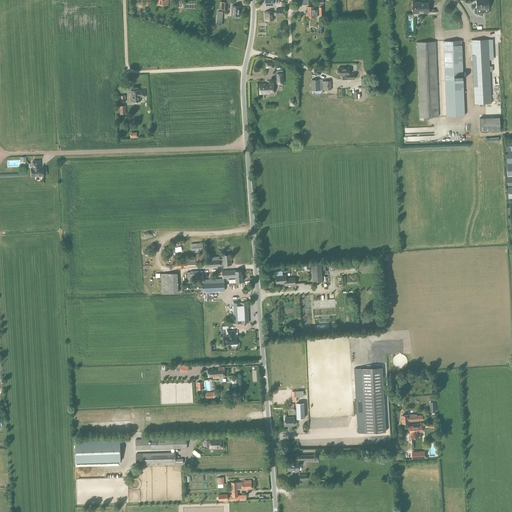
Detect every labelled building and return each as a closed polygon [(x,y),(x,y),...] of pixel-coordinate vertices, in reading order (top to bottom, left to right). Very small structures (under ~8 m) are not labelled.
[(207,1),(207,10),(215,10),(216,1),(207,1)] [(488,1),(477,1),(477,13),(488,13),(488,1)] [(420,4),(420,3),(413,3),(413,13),(428,13),(428,3),(420,4)] [(232,6),(232,15),(233,15),(233,18),(238,18),(238,16),(239,16),(240,7),(232,6)] [(314,10),(314,7),(307,7),(308,12),(305,12),(306,15),(308,15),(308,18),(317,17),(317,10),(314,10)] [(283,16),(283,9),(276,9),(277,13),(273,13),(273,11),(265,12),(265,21),(274,20),(274,16),(277,15),(277,16),(283,16)] [(489,66),(489,59),(494,59),(493,40),(471,41),(474,104),(491,103),(490,71),(492,71),(492,66),(489,66)] [(446,116),(464,115),(462,41),(444,42),(446,116)] [(420,121),(423,121),(423,117),(438,117),(435,42),(417,43),(420,121)] [(349,74),(349,68),(338,68),(339,76),(346,76),(346,80),(354,79),(354,74),(349,74)] [(319,82),(319,80),(312,81),(312,90),(319,90),(319,88),(322,88),(322,90),(331,90),(331,82),(322,82),(319,82)] [(259,94),(274,93),(274,84),(259,84),(259,94)] [(146,96),(145,90),(130,91),(130,94),(131,94),(131,96),(131,102),(141,101),(140,97),(146,96)] [(293,98),(289,101),(290,106),(295,106),(297,101),(293,98)] [(481,131),(500,131),(500,117),(481,118),(481,131)] [(41,168),(40,161),(33,161),(33,168),(31,168),(32,177),(44,176),(43,167),(41,168)] [(192,252),(203,251),(202,243),(191,244),(192,252)] [(196,263),(203,263),(203,254),(195,254),(196,263)] [(220,265),(223,265),(231,264),(231,254),(223,255),(223,259),(220,259),(220,265)] [(174,267),(195,267),(195,259),(186,259),(187,262),(174,262),(174,267)] [(313,281),(322,281),(321,269),(325,269),(324,261),(312,262),(313,281)] [(303,265),(295,267),(297,275),(304,273),(303,265)] [(235,275),(242,275),(242,271),(235,271),(235,270),(222,271),(223,278),(235,277),(235,275)] [(187,280),(203,279),(203,271),(190,271),(190,272),(187,272),(187,280)] [(162,293),(178,293),(177,273),(161,274),(162,293)] [(235,275),(235,277),(235,279),(229,280),(229,284),(243,283),(242,275),(235,275)] [(287,278),(286,275),(276,276),(277,283),(283,283),(283,284),(285,284),(285,286),(296,285),(295,278),(287,278)] [(204,293),(224,292),(223,280),(204,281),(204,293)] [(233,303),(234,322),(248,322),(248,302),(233,303)] [(225,329),(225,334),(228,334),(228,336),(226,336),(227,344),(228,344),(228,345),(231,345),(231,344),(238,343),(238,335),(235,336),(235,334),(235,331),(228,331),(228,329),(225,329)] [(219,378),(219,377),(224,376),(223,367),(219,367),(219,369),(207,370),(208,377),(213,377),(214,378),(219,378)] [(358,433),(386,431),(382,367),(354,369),(358,433)] [(301,391),(290,391),(290,401),(295,401),(295,397),(301,397),(301,391)] [(417,416),(417,414),(402,415),(402,423),(408,423),(408,421),(423,420),(423,415),(417,416)] [(285,426),(294,426),(294,417),(285,417),(285,426)] [(418,438),(418,432),(420,432),(419,427),(410,428),(410,433),(412,433),(412,438),(418,438)] [(136,450),(187,448),(186,438),(136,439),(136,450)] [(217,438),(210,439),(210,447),(210,449),(213,449),(221,449),(221,447),(221,439),(217,440),(217,438)] [(119,440),(75,441),(75,463),(120,461),(119,440)] [(193,450),(190,453),(196,459),(199,456),(193,450)] [(175,459),(174,453),(136,454),(136,465),(183,464),(183,459),(175,459)] [(287,471),(299,470),(299,463),(287,463),(287,471)] [(222,497),(218,497),(219,500),(228,500),(227,499),(231,499),(231,500),(246,499),(246,495),(237,495),(237,490),(252,489),(251,480),(245,480),(245,481),(231,482),(232,494),(232,495),(230,495),(230,497),(227,497),(227,494),(222,494),(222,497)]
